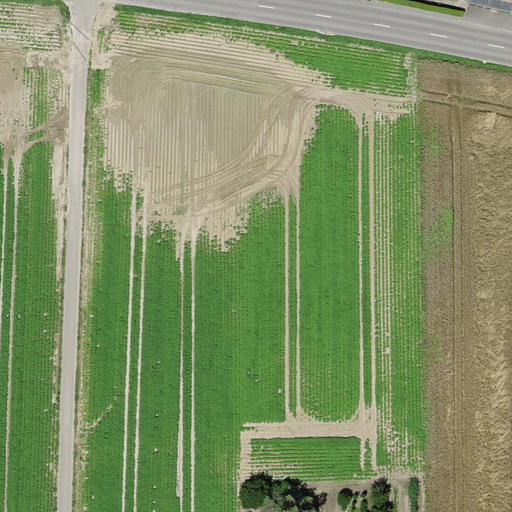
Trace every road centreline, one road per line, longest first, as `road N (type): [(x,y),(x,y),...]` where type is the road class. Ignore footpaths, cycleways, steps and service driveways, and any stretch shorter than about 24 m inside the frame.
road 1 (track): [(83,0),(64,511)]
road 2 (secondary): [(511,48),(225,0)]
